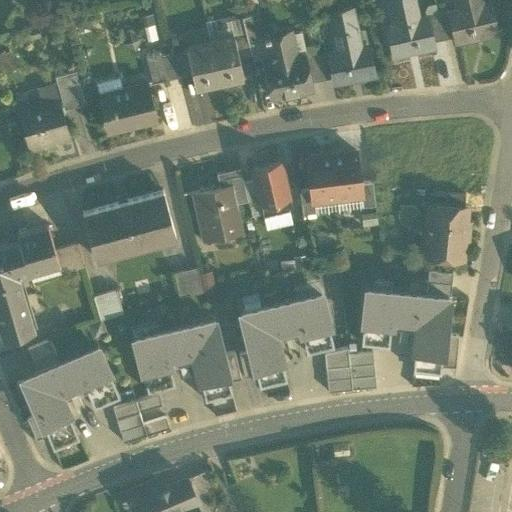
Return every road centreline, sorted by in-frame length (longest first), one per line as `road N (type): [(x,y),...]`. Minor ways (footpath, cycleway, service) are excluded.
road 1 (residential): [(511,99),(424,103),(197,144),(0,201)]
road 2 (residential): [(38,500),(232,433),(468,400)]
road 3 (residential): [(511,141),(468,400)]
